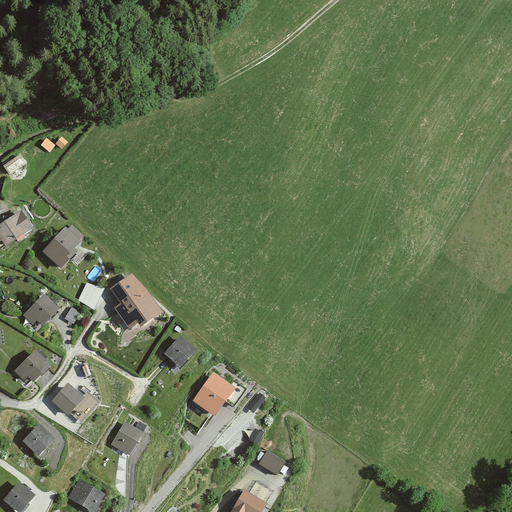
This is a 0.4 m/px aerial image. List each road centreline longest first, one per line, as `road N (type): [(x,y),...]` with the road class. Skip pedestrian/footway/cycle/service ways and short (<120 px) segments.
road 1 (track): [(219,76),(75,130),(0,137)]
road 2 (residential): [(0,404),(34,403),(81,351),(143,384)]
road 3 (track): [(219,76),(337,0)]
